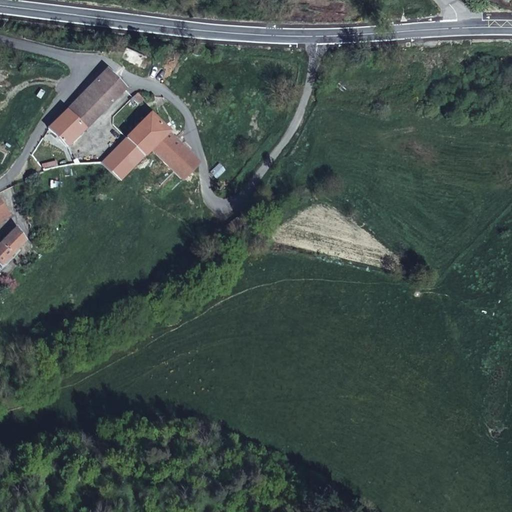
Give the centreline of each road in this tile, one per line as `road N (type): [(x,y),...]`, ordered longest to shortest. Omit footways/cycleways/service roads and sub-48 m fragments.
road 1 (secondary): [(319,35),(0,4)]
road 2 (residential): [(319,35),(284,138),(235,204),(212,204)]
road 3 (residential): [(85,62),(164,90),(191,122),(212,204)]
road 4 (secondary): [(461,26),(319,35)]
road 5 (residential): [(85,62),(0,176)]
